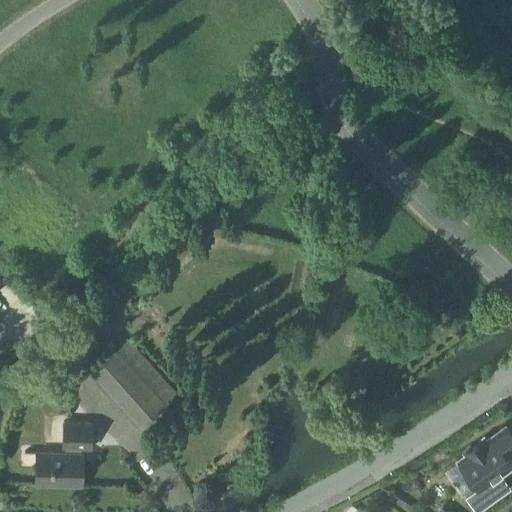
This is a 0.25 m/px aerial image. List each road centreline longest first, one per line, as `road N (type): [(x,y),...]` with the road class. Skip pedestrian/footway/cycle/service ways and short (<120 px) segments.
road 1 (unknown): [(324,0),(358,77),(380,97),(501,153),(511,169)]
road 2 (unclassified): [(281,511),(396,453),(500,385)]
